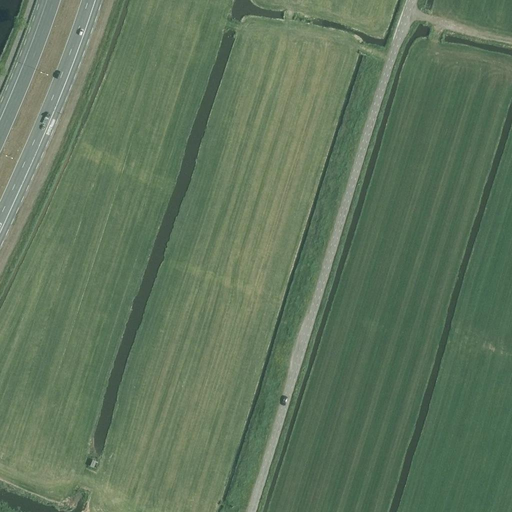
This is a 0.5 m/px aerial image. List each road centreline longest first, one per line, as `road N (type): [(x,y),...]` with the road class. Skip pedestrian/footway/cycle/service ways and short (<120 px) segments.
road 1 (unclassified): [(251,511),(411,0)]
road 2 (primary): [(0,217),(89,0)]
road 3 (primary): [(54,0),(0,138)]
